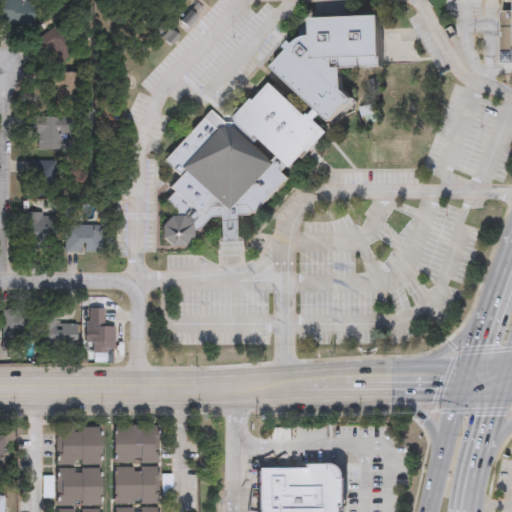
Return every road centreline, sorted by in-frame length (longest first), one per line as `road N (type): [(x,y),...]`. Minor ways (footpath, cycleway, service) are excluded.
road 1 (secondary): [(511,369),(0,376)]
road 2 (secondary): [(0,403),(303,394)]
road 3 (residential): [(0,273),(132,285),(143,307),(140,400)]
road 4 (residential): [(10,68),(2,274)]
